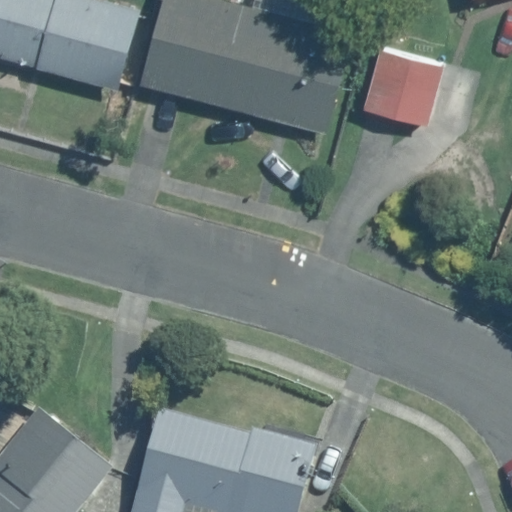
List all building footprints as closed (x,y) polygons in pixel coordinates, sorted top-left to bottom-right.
[(0,0),(0,55),(126,90),(148,10),(111,0),(0,0)] [(239,0),(163,0),(143,84),(329,129),(354,28),(239,0)] [(376,52),(366,109),(434,121),(444,63),(376,52)] [(0,466),(0,477),(3,480),(0,482),(0,511),(88,511),(118,472),(40,413),(0,466)] [(306,511),(318,459),(159,420),(137,511),(306,511)]
